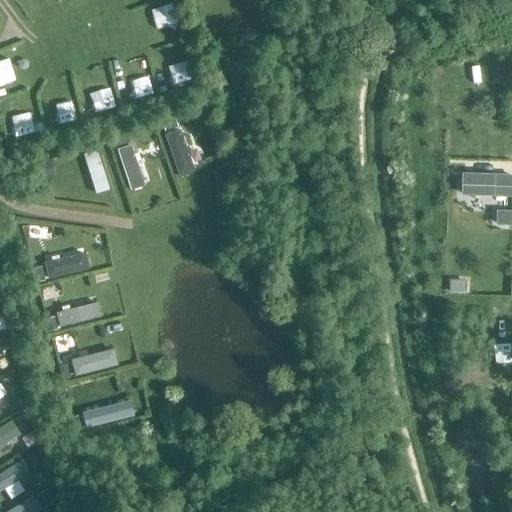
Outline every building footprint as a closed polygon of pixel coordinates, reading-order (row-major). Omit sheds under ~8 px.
[(195,172),(181,131),(165,136),(180,178),(195,172)] [(145,187),(132,146),(118,151),(131,192),(145,187)] [(110,191),(97,151),(84,155),(97,195),(110,191)] [(499,185),(475,186),(475,199),(501,198),(502,207),(511,207),(511,198),(511,197),(511,176),(511,169),(499,170),(499,185)] [(49,280),(90,270),(86,254),(60,260),(59,257),(52,259),(52,262),(45,264),(49,280)] [(450,293),(466,294),(467,282),(451,281),(450,293)] [(60,328),(102,318),(98,303),(71,310),(69,305),(62,307),(63,313),(57,314),(60,328)] [(3,339),(0,340),(0,358),(10,352),(3,339)] [(76,378),(119,367),(115,349),(71,360),(76,378)] [(0,447),(22,433),(15,421),(0,430),(0,447)] [(0,489),(24,475),(17,464),(0,475),(0,489)] [(33,511),(37,510),(31,500),(12,511),(33,511)]
